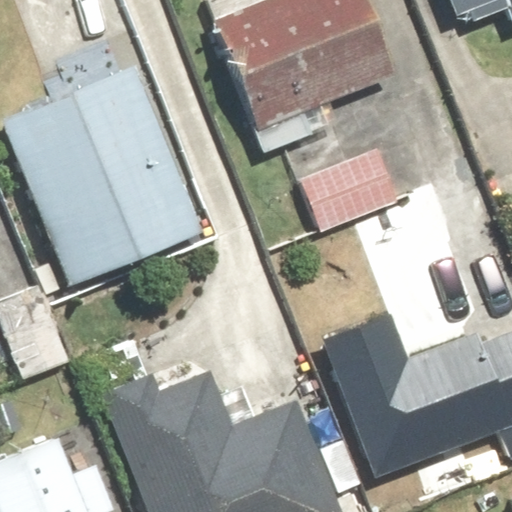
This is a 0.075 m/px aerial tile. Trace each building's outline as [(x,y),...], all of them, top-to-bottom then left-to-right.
[(400,73),(369,0),(257,0),(211,19),(267,154),(335,126),(326,104),(400,73)] [(448,0),(458,26),(511,6),(508,0),(448,0)] [(51,97),(4,115),(70,285),(200,235),(135,67),(126,70),(115,42),(59,64),(64,78),(46,85),(51,97)] [(396,199),(372,145),(300,177),(324,231),(396,199)] [(45,284),(0,300),(0,311),(24,378),(73,361),(45,284)] [(362,325),(322,341),(376,476),(494,429),(508,464),(511,461),(511,329),(477,344),(473,333),(412,358),(402,333),(370,346),(362,325)] [(152,369),(98,392),(148,511),(347,511),(298,395),(236,421),(213,366),(161,389),(152,369)] [(73,478),(55,437),(10,457),(6,447),(0,449),(0,511),(112,511),(94,469),(73,478)]
